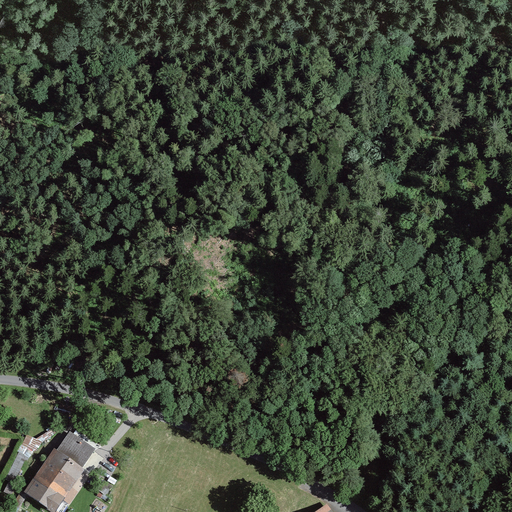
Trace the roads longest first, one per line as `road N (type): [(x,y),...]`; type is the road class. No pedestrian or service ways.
road 1 (track): [(336,0),(339,161),(354,268),(370,317),(383,459),(354,508)]
road 2 (unclassified): [(358,511),(292,472),(125,395),(0,376)]
